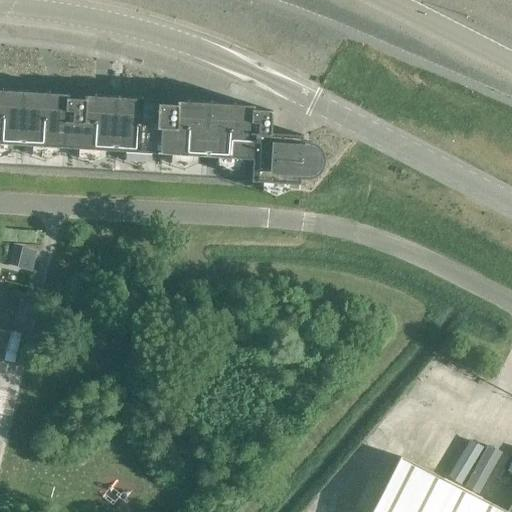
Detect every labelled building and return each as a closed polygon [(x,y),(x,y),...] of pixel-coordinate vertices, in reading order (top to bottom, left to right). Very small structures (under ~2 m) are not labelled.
[(0,167),(27,169),(31,94),(0,91),(0,167)] [(119,175),(124,99),(84,97),(84,101),(68,100),(69,96),(31,94),(27,169),(119,175)] [(211,179),(215,103),(177,102),(177,106),(161,105),(161,101),(124,99),(119,175),(211,179)] [(216,103),(215,103),(211,179),(299,184),(299,179),(303,179),(310,178),(316,175),(320,170),(322,167),(323,163),(324,159),(323,155),(322,153),(322,151),(320,149),(319,148),(317,145),(313,143),(310,141),(306,141),(302,140),(302,135),(270,133),(271,111),(253,109),(253,106),(216,103)] [(0,327),(11,330),(15,315),(0,310),(0,327)] [(9,333),(3,361),(13,364),(20,335),(9,333)] [(511,511),(511,501),(506,511),(400,457),(371,511),(511,511)]
